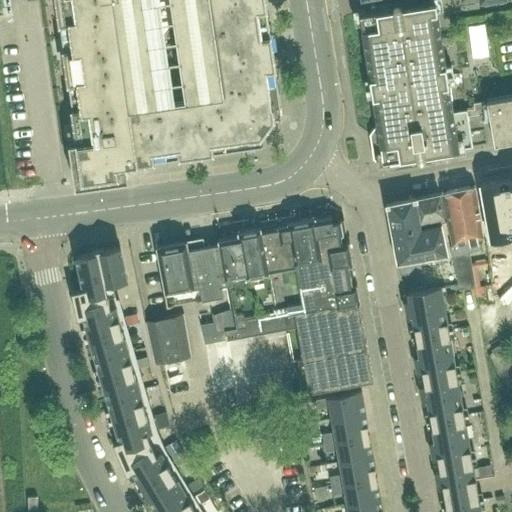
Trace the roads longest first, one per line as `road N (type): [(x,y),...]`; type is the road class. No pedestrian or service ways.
road 1 (residential): [(422,496),(365,187)]
road 2 (residential): [(116,511),(73,418),(36,218)]
road 3 (tertiary): [(36,218),(265,185),(295,174),(311,155)]
road 4 (tertiary): [(311,155),(323,114),(306,0)]
road 5 (residential): [(365,187),(511,162)]
